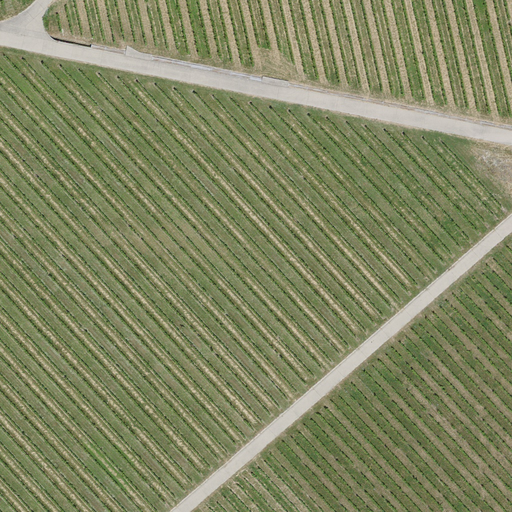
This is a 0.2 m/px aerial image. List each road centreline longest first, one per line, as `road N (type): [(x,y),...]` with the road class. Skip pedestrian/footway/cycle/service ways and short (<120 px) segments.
road 1 (track): [(511,139),(0,37)]
road 2 (track): [(180,511),(511,222)]
